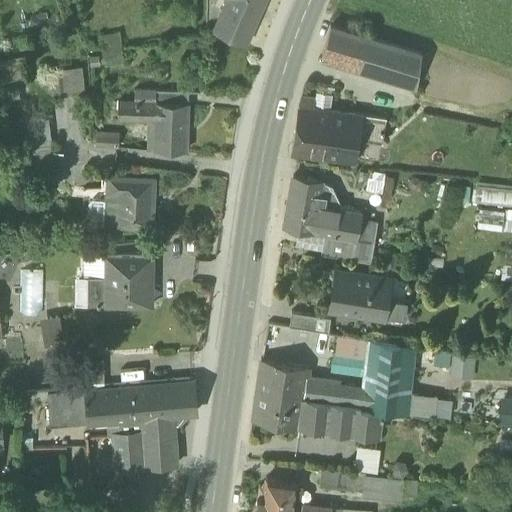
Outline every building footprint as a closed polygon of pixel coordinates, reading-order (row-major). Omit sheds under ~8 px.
[(218,29),(245,41),(254,20),(253,19),(261,0),(227,0),(224,9),(226,10),(218,29)] [(417,82),(421,52),(330,25),(321,54),(417,82)] [(101,48),(121,45),(119,33),(99,36),(101,48)] [(101,48),(103,63),(123,60),(121,45),(101,48)] [(451,56),(421,52),(417,82),(447,87),(451,56)] [(417,82),(321,54),(319,59),(416,88),(417,82)] [(0,81),(30,77),(26,55),(0,59),(0,81)] [(42,70),(44,96),(84,92),(81,65),(42,70)] [(156,88),(156,102),(188,102),(189,85),(156,84),(156,88)] [(134,87),(134,101),(156,102),(156,88),(134,87)] [(302,94),(298,104),(329,108),(330,108),(332,93),(316,91),(315,96),(302,94)] [(118,117),(127,117),(128,101),(118,101),(118,117)] [(134,101),(128,101),(127,117),(156,118),(156,102),(134,101)] [(156,149),(187,150),(188,103),(188,102),(156,102),(156,118),(156,149)] [(291,153),(322,157),(329,108),(298,104),(291,153)] [(330,108),(329,108),(322,157),(355,161),(359,139),(360,130),(383,133),(386,117),(330,108)] [(18,118),(23,146),(50,142),(46,114),(18,118)] [(360,130),(359,139),(382,142),(383,133),(360,130)] [(95,144),(118,146),(119,133),(95,132),(95,144)] [(54,169),(50,142),(23,146),(27,173),(54,169)] [(108,174),(107,190),(117,190),(116,224),(152,226),(154,177),(108,174)] [(355,237),(359,219),(338,215),(340,209),(341,203),(332,185),(321,180),(293,175),(284,224),(298,227),(326,232),(355,237)] [(367,176),(365,189),(382,191),(383,178),(367,176)] [(511,185),(476,181),(474,200),(511,204),(511,185)] [(105,224),(116,224),(117,190),(107,190),(107,199),(92,198),(88,201),(87,222),(105,223),(105,224)] [(360,212),(340,209),(338,215),(359,219),(360,212)] [(504,214),(479,211),(477,227),(502,230),(504,214)] [(323,253),(358,259),(360,246),(370,248),(375,222),(359,219),(355,237),(326,232),(323,251),(323,253)] [(326,232),(298,227),(294,245),(323,251),(326,232)] [(360,246),(358,259),(368,261),(370,248),(360,246)] [(106,275),(106,254),(83,254),(83,275),(76,275),(77,282),(86,282),(89,279),(89,275),(106,275)] [(106,254),(106,275),(105,303),(151,304),(152,282),(148,282),(148,254),(106,254)] [(511,261),(503,261),(500,277),(511,279),(511,261)] [(330,307),(384,315),(386,298),(389,276),(336,268),(330,307)] [(76,303),(105,303),(106,275),(89,275),(89,279),(86,282),(77,282),(76,303)] [(407,301),(386,298),(384,315),(405,318),(407,301)] [(288,325),(329,332),(331,316),(290,310),(288,325)] [(44,325),(48,344),(62,342),(58,315),(48,316),(44,325)] [(337,350),(366,354),(369,337),(339,333),(337,350)] [(364,370),(410,377),(414,344),(369,337),(366,354),(364,370)] [(452,349),(435,347),(433,363),(449,365),(452,349)] [(475,356),(452,353),(449,375),(472,378),(475,356)] [(68,362),(68,388),(104,385),(103,360),(68,362)] [(260,360),(256,389),(305,397),(308,376),(309,367),(260,360)] [(406,412),(407,411),(409,393),(410,377),(364,370),(362,387),(360,404),(360,407),(383,409),(406,412)] [(305,397),(346,402),(348,386),(344,385),(344,383),(340,382),(340,380),(308,376),(305,397)] [(121,431),(141,429),(140,417),(174,414),(183,413),(196,412),(193,379),(85,389),(88,421),(106,420),(120,418),(121,431)] [(362,387),(348,386),(346,402),(360,404),(362,387)] [(37,409),(46,409),(46,388),(37,388),(37,409)] [(47,392),(50,425),(88,421),(85,389),(47,392)] [(300,426),(301,419),(305,397),(256,389),(252,417),(300,426)] [(436,396),(409,393),(407,411),(434,414),(436,396)] [(511,395),(500,394),(497,422),(511,422),(511,395)] [(452,398),(436,396),(434,414),(450,417),(452,398)] [(346,402),(305,397),(301,419),(378,429),(380,412),(382,412),(383,409),(360,407),(360,404),(346,402)] [(183,413),(174,414),(174,423),(177,422),(183,416),(183,413)] [(177,463),(174,423),(174,414),(140,417),(141,429),(144,465),(177,463)] [(113,435),(115,468),(144,466),(144,465),(141,429),(121,431),(120,418),(106,420),(108,436),(113,435)] [(377,436),(378,429),(301,419),(300,426),(377,436)] [(359,446),(356,469),(375,472),(378,448),(359,446)] [(394,475),(402,476),(407,470),(404,462),(396,461),(391,467),(394,475)] [(324,486),(362,491),(364,473),(326,469),(324,486)] [(257,495),(255,510),(270,511),(301,511),(302,510),(291,508),(295,482),(266,478),(264,496),(257,495)] [(404,502),(422,504),(424,487),(405,485),(404,502)] [(302,510),(301,511),(330,511),(331,507),(303,503),(302,510)]
